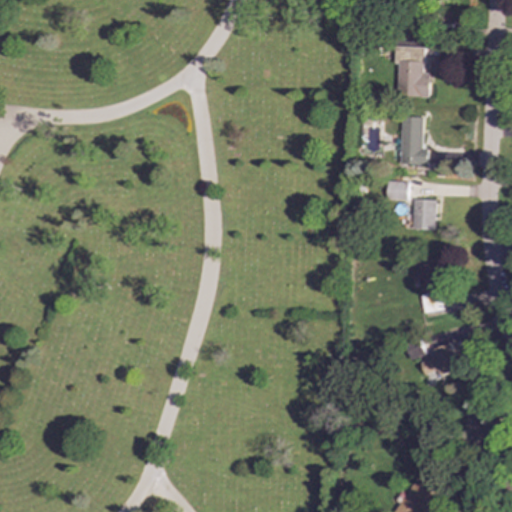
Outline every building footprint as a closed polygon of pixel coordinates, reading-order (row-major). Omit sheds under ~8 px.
[(425,48),(396,47),(395,63),(399,63),(398,96),(430,97),(431,73),(425,73),(425,48)] [(401,164),(428,165),(428,148),(423,148),(423,117),(402,117),(401,164)] [(387,200),(407,200),(408,182),(387,181),(387,200)] [(437,200),(413,199),(412,221),(404,221),(403,228),(436,230),(437,200)] [(419,294),(441,293),(439,262),(417,263),(419,294)] [(461,369),(451,342),(430,350),(433,358),(418,363),(425,383),(461,369)] [(467,412),(480,450),(501,442),(488,405),(467,412)] [(422,511),(437,490),(417,477),(393,511),(422,511)]
